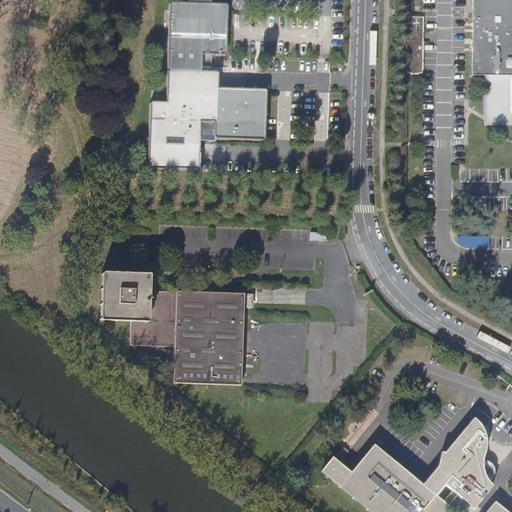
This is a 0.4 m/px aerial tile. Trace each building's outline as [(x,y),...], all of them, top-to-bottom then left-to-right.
[(511,0),(474,0),(473,72),(486,73),(490,73),(489,114),(511,114),(511,0)] [(149,171),(199,173),(201,141),(265,143),(267,92),(218,90),(219,75),(212,74),(212,58),(226,58),(228,12),(229,2),(212,2),(189,1),(171,1),(170,10),(167,105),(151,104),(149,171)] [(406,73),(423,73),(423,42),(424,32),(424,18),(406,17),(406,73)] [(511,114),(489,114),(485,114),(485,123),(511,123),(511,114)] [(311,241),(327,242),(327,234),(311,234),(311,241)] [(458,246),(490,247),(490,236),(458,234),(458,246)] [(244,309),(245,294),(148,291),(149,276),(102,274),(101,320),(131,321),(130,345),(175,347),(174,383),(241,386),(244,309)] [(508,511),(495,502),(487,511),(442,511),(448,506),(443,502),(436,496),(446,485),(452,490),(457,494),(474,508),(493,485),(489,481),(491,479),(493,476),(494,472),(494,469),(493,466),(492,464),(489,462),(482,459),(484,451),(485,446),(486,438),(485,435),(484,431),(482,426),(478,422),(473,417),(445,452),(442,451),(437,465),(422,484),(374,445),(351,472),(340,486),(371,511),(508,511)] [(322,471),(332,479),(343,466),(333,458),(322,471)] [(346,468),(343,466),(332,479),(335,482),(340,486),(351,472),(346,468)]
